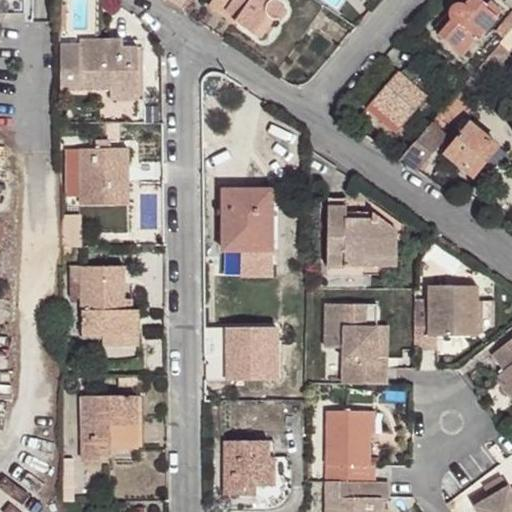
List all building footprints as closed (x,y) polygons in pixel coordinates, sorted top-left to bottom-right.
[(191,0),(188,0),(181,10),(189,15),(196,3),(191,0)] [(212,0),(208,6),(222,16),(227,10),(238,18),(235,22),(252,34),(267,13),(267,16),(270,19),(274,20),(278,20),(283,18),(283,17),(286,13),(286,10),(285,7),(284,4),(282,2),(279,0),(212,0)] [(435,29),(441,33),(439,36),(462,57),(501,12),(490,3),(488,6),(480,0),(468,0),(464,6),(461,5),(456,5),(453,7),(451,10),(450,13),(435,29)] [(227,10),(222,16),(234,24),(235,22),(238,18),(227,10)] [(267,13),(252,34),(257,38),(270,19),(267,16),(267,13)] [(511,30),(500,44),(508,51),(511,45),(511,30)] [(80,41),(80,46),(65,46),(65,90),(111,90),(111,95),(139,95),(139,48),(123,48),(123,40),(80,41)] [(495,69),(507,55),(509,53),(508,51),(500,44),(485,61),(495,69)] [(464,86),(458,93),(468,100),(495,69),(485,61),(464,86)] [(370,104),(400,129),(427,98),(397,73),(370,104)] [(443,154),(448,158),(473,178),(498,146),(469,122),(463,118),(474,105),(468,100),(458,93),(438,115),(454,129),(459,134),(447,150),(443,154)] [(99,117),(133,116),(133,100),(99,100),(99,117)] [(370,104),(367,109),(396,134),(400,129),(370,104)] [(399,162),(416,172),(440,144),(454,129),(438,115),(399,162)] [(454,129),(440,144),(447,150),(459,134),(454,129)] [(109,141),(98,141),(99,149),(99,155),(109,155),(109,149),(109,141)] [(99,149),(67,150),(67,198),(80,197),(81,206),(128,206),(128,149),(109,149),(109,155),(99,155),(99,149)] [(265,190),(223,190),(223,252),(273,252),(272,203),(265,204),(265,190)] [(328,197),(328,206),(346,206),(346,197),(328,197)] [(346,206),(328,206),(327,267),(364,268),(364,258),(396,258),(397,230),(382,219),(346,219),(346,212),(346,206)] [(364,258),(364,268),(396,268),(396,258),(364,258)] [(124,267),(81,267),(81,268),(81,279),(70,279),(71,300),(81,300),(82,336),(102,335),(139,335),(139,310),(133,311),(125,311),(125,301),(124,267)] [(70,268),(70,279),(81,279),(81,268),(70,268)] [(429,320),(420,320),(420,346),(437,347),(437,337),(478,337),(478,302),(478,287),(429,286),(429,320)] [(133,301),(125,301),(125,311),(133,311),(133,301)] [(478,302),(478,337),(491,328),(491,302),(478,302)] [(367,306),(326,305),(325,348),(344,349),(343,385),(386,386),(387,369),(376,369),(377,328),(366,328),(367,306)] [(367,306),(366,328),(377,328),(378,306),(367,306)] [(388,328),(377,328),(376,369),(387,369),(388,328)] [(139,335),(102,335),(103,347),(140,347),(139,335)] [(511,339),(493,355),(505,371),(501,374),(511,387),(511,339)] [(511,387),(501,374),(495,378),(511,400),(511,387)] [(137,397),(82,397),(82,461),(101,461),(101,458),(101,450),(111,450),(132,450),(132,420),(137,420),(137,397)] [(365,412),(327,412),(326,467),(341,467),(340,483),(374,483),(374,466),(369,466),(370,441),(364,441),(365,412)] [(374,412),(365,412),(364,441),(370,441),(369,434),(374,434),(374,412)] [(269,441),(225,442),(225,496),(243,496),(242,487),(275,486),(275,458),(269,458),(269,441)] [(111,450),(101,450),(101,458),(111,458),(111,450)] [(504,478),(485,488),(491,498),(509,487),(504,478)] [(340,483),(327,483),(326,511),(381,511),(381,500),(388,500),(388,483),(374,483),(340,483)] [(475,507),(478,511),(511,511),(511,489),(510,486),(509,487),(491,498),(475,507)]
